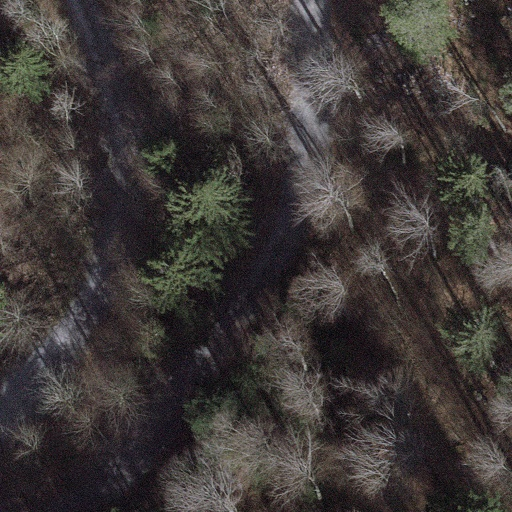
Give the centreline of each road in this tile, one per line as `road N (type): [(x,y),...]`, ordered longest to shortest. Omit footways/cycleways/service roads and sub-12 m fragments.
road 1 (track): [(90,511),(185,403),(261,284),(314,170),(315,0)]
road 2 (track): [(0,410),(91,311),(118,258),(132,202),(136,164),(78,0)]
